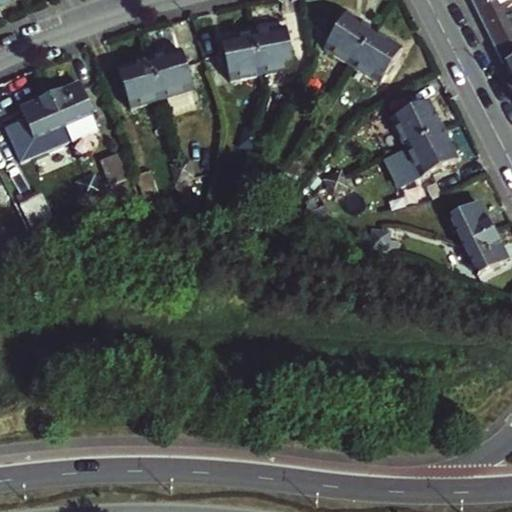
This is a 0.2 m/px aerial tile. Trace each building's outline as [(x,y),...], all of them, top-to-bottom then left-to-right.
[(0,0),(0,8),(20,0),(0,0)] [(472,0),(505,66),(511,62),(511,32),(499,5),(508,0),(472,0)] [(353,68),(375,34),(348,17),(326,51),(353,68)] [(286,31),(254,37),(262,78),(295,72),(286,31)] [(375,34),(353,68),(381,87),(404,52),(375,34)] [(262,78),(254,37),(222,43),(230,85),(262,78)] [(182,53),(151,63),(163,103),(194,93),(182,53)] [(132,113),(163,103),(151,63),(119,73),(132,113)] [(81,87),(50,100),(64,131),(94,118),(81,87)] [(64,131),(50,100),(21,112),(34,144),(64,131)] [(430,105),(392,122),(408,153),(445,134),(430,105)] [(366,115),(346,134),(359,147),(378,129),(366,115)] [(250,151),(253,133),(247,132),(242,150),(250,151)] [(264,135),(253,133),(250,151),(260,153),(264,135)] [(459,163),(445,134),(408,153),(423,181),(459,163)] [(122,155),(99,164),(108,188),(131,179),(122,155)] [(182,165),(187,182),(196,180),(191,162),(182,165)] [(302,169),(292,163),(286,173),(296,180),(302,169)] [(187,182),(182,165),(174,168),(179,185),(187,182)] [(153,173),(135,178),(145,205),(163,201),(153,173)] [(329,192),(346,184),(343,176),(325,184),(329,192)] [(93,179),(86,181),(94,200),(100,197),(93,179)] [(94,200),(86,181),(78,185),(85,203),(94,200)] [(179,185),(178,185),(182,199),(191,197),(191,196),(187,182),(179,185)] [(266,188),(256,184),(230,236),(243,240),(248,233),(264,208),(256,203),(266,188)] [(346,184),(329,192),(334,201),(351,193),(346,184)] [(267,187),(266,188),(256,203),(264,208),(274,192),(267,187)] [(274,192),(264,208),(272,213),(282,198),(274,192)] [(41,198),(21,207),(35,237),(56,230),(41,198)] [(288,202),(282,198),(272,213),(264,208),(248,233),(263,242),(288,202)] [(467,250),(496,235),(481,206),(451,222),(467,250)] [(374,233),(372,251),(382,252),(383,234),(374,233)] [(383,234),(382,252),(392,253),(393,235),(383,234)] [(467,250),(483,280),(511,264),(511,262),(496,235),(467,250)]
